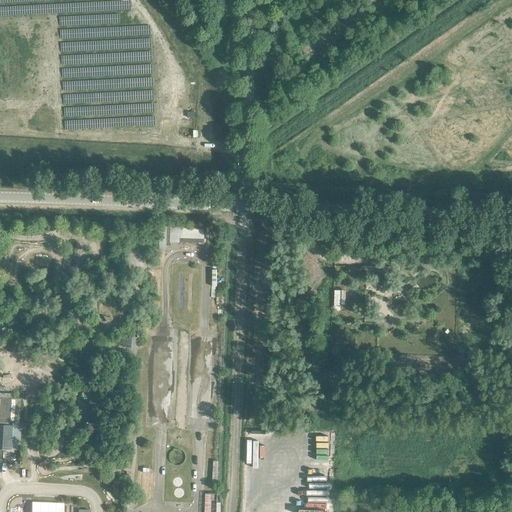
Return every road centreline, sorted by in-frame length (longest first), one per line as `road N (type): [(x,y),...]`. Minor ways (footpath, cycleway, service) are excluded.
road 1 (unclassified): [(511,213),(243,196)]
road 2 (unclassified): [(243,196),(0,196)]
road 3 (unclassified): [(243,196),(252,0)]
